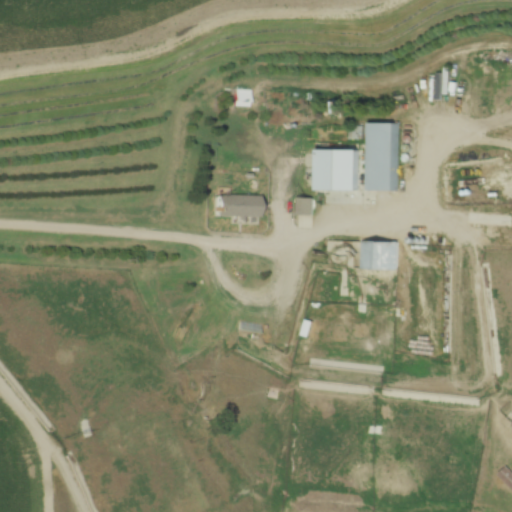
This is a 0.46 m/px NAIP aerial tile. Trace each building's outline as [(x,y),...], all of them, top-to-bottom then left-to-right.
[(396,123),(366,123),(366,190),(396,190),(396,123)] [(360,190),(360,149),(319,149),(319,190),(360,190)] [(260,195),(217,195),(217,217),(260,217),(260,195)] [(313,198),(297,198),(297,215),(313,215),(313,198)] [(363,270),(399,270),(399,241),(363,241),(363,270)] [(511,473),(504,468),(498,477),(511,487),(511,473)]
